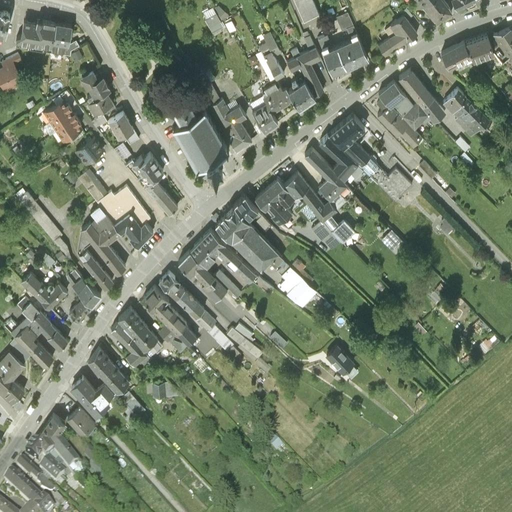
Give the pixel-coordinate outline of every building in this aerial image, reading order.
[(296,0),(305,19),(319,13),(313,0),(296,0)] [(418,0),(434,21),(451,9),(444,0),(418,0)] [(453,0),(457,8),(474,0),(453,0)] [(213,6),(204,11),(207,16),(205,17),(213,32),(225,26),(213,6)] [(1,12),(0,11),(0,33),(5,34),(9,13),(7,13),(7,12),(6,10),(3,10),(1,11),(1,12)] [(347,27),(353,24),(347,11),(336,16),(342,29),(347,27)] [(385,53),(417,31),(404,13),(390,23),(396,32),(379,44),(385,53)] [(50,50),(56,21),(37,18),(36,22),(31,46),(50,50)] [(226,22),(230,30),(235,27),(231,19),(226,22)] [(31,46),(36,22),(24,20),(21,33),(17,37),(15,43),(31,46)] [(56,21),(50,50),(63,53),(65,43),(68,43),(72,24),(56,21)] [(353,24),(347,27),(350,35),(351,35),(352,38),(336,45),(345,66),(367,56),(353,24)] [(511,32),(508,27),(493,32),(494,35),(511,56),(511,32)] [(493,51),(487,34),(466,41),(471,54),(473,59),(493,51)] [(76,39),(68,43),(65,43),(63,53),(70,55),(71,50),(74,48),(77,47),(79,45),(76,39)] [(464,40),(441,52),(448,65),(471,54),(464,40)] [(332,71),(345,66),(336,45),(329,48),(327,45),(322,47),(332,71)] [(75,51),(71,53),(75,61),(82,57),(77,47),(74,48),(75,51)] [(308,61),(320,56),(315,47),(287,60),(291,69),(301,64),(315,95),(323,90),(308,61)] [(1,61),(4,67),(14,62),(20,59),(17,53),(1,61)] [(265,57),(276,77),(284,73),(273,53),(265,57)] [(0,90),(22,80),(14,62),(4,67),(0,68),(0,90)] [(422,105),(433,97),(410,68),(399,76),(417,100),(422,105)] [(89,100),(107,90),(110,88),(103,76),(98,78),(93,69),(81,76),(86,86),(88,85),(92,93),(87,96),(89,100)] [(212,105),(221,100),(210,82),(214,80),(208,70),(196,77),(212,105)] [(266,103),(272,112),(288,101),(284,91),(277,80),(264,88),(263,99),(266,103)] [(289,91),(300,107),(315,95),(304,81),(289,91)] [(424,121),(430,115),(422,105),(417,100),(413,104),(393,81),(378,93),(383,98),(390,105),(391,105),(395,101),(397,104),(397,105),(407,117),(414,125),(421,118),(424,121)] [(457,86),(443,100),(456,114),(463,108),(458,103),(466,95),(457,86)] [(51,95),(47,97),(49,100),(61,92),(60,90),(51,96),(51,95)] [(107,90),(89,100),(88,100),(95,111),(96,111),(103,107),(112,102),(113,101),(107,90)] [(219,129),(218,130),(214,123),(215,123),(214,121),(213,122),(209,116),(211,115),(210,114),(209,114),(204,107),(206,106),(205,105),(204,106),(203,105),(207,103),(199,90),(190,95),(191,97),(190,99),(190,98),(189,99),(183,98),(183,96),(182,96),(182,98),(177,101),(176,100),(175,101),(176,102),(174,108),(173,108),(173,109),(175,109),(175,110),(167,115),(172,122),(172,123),(171,124),(172,125),(173,125),(177,132),(176,133),(177,134),(178,133),(182,140),(180,141),(181,142),(182,141),(186,148),(185,148),(186,150),(187,149),(191,155),(189,156),(190,157),(191,157),(196,164),(194,165),(195,166),(196,165),(197,167),(198,166),(198,165),(202,163),(207,160),(212,168),(217,166),(222,163),(219,159),(221,158),(222,155),(220,153),(226,148),(227,150),(228,149),(228,148),(229,147),(228,146),(227,146),(223,139),(224,138),(223,137),(222,138),(218,131),(220,130),(219,129)] [(56,104),(63,100),(60,95),(53,99),(56,104)] [(463,108),(456,114),(473,132),(480,125),(488,117),(466,95),(458,103),(463,108)] [(433,97),(422,105),(430,115),(434,119),(437,117),(445,111),(437,101),(433,97)] [(416,148),(425,139),(395,110),(391,105),(390,105),(383,98),(377,103),(383,109),(377,114),(398,133),(400,131),(416,148)] [(237,148),(252,139),(239,119),(245,115),(239,105),(238,105),(230,110),(226,104),(222,99),(221,100),(212,105),(211,106),(237,148)] [(230,110),(238,105),(235,99),(226,104),(230,110)] [(51,121),(69,109),(71,107),(68,103),(66,104),(63,100),(56,104),(45,111),(51,121)] [(115,107),(112,102),(103,107),(106,112),(115,107)] [(260,124),(264,130),(277,121),(272,112),(266,103),(252,111),(260,124)] [(96,111),(99,116),(103,113),(106,112),(103,107),(96,111)] [(57,130),(78,117),(75,112),(72,114),(69,109),(51,121),(52,122),(51,123),(51,124),(51,126),(53,127),(54,129),(55,129),(56,129),(57,130)] [(124,133),(133,127),(123,110),(109,119),(119,136),(124,133)] [(97,126),(107,120),(103,113),(99,116),(92,120),(96,127),(97,126)] [(330,133),(358,162),(367,153),(346,133),(351,130),(355,134),(364,127),(352,113),(330,133)] [(78,117),(57,130),(63,140),(69,136),(81,129),(81,128),(78,124),(81,122),(78,117)] [(139,137),(133,127),(124,133),(130,142),(139,137)] [(81,129),(69,136),(72,141),(84,134),(81,129)] [(327,134),(319,141),(334,156),(335,156),(340,160),(333,168),(344,179),(351,171),(357,163),(327,134)] [(462,134),(456,138),(464,149),(470,144),(462,134)] [(87,163),(104,150),(94,137),(87,142),(84,142),(81,144),(81,147),(77,151),(78,152),(77,154),(83,160),(85,161),(87,163)] [(23,150),(19,143),(13,147),(17,153),(23,150)] [(123,159),(131,154),(123,143),(114,148),(123,159)] [(330,199),(329,199),(335,207),(352,190),(332,168),(311,147),(304,154),(328,178),(319,187),(330,199)] [(469,165),(474,161),(466,149),(461,152),(469,165)] [(145,185),(154,176),(164,168),(151,151),(143,157),(142,155),(134,161),(133,162),(141,172),(137,175),(145,185)] [(367,153),(358,162),(395,200),(412,184),(395,167),(387,174),(367,153)] [(127,163),(137,175),(141,172),(133,162),(134,161),(133,158),(127,163)] [(425,159),(419,165),(432,178),(438,172),(425,159)] [(357,163),(351,171),(355,173),(354,174),(358,178),(365,169),(357,163)] [(108,192),(89,169),(79,177),(97,200),(108,192)] [(77,179),(71,171),(65,176),(71,184),(77,179)] [(303,195),(311,189),(297,172),(283,184),(288,188),(287,189),(294,197),(300,191),(303,195)] [(154,176),(145,185),(155,196),(164,188),(154,176)] [(288,188),(283,184),(278,178),(255,197),(265,208),(268,205),(275,212),(271,216),(279,223),(292,212),(285,205),(294,197),(287,189),(288,188)] [(108,192),(97,200),(99,203),(106,212),(114,222),(131,209),(141,224),(144,220),(149,216),(126,185),(114,194),(111,190),(108,192)] [(18,196),(25,190),(22,187),(17,191),(15,193),(18,196)] [(164,188),(155,196),(169,212),(178,204),(164,188)] [(53,239),(60,234),(62,232),(27,189),(25,190),(18,196),(53,239)] [(323,204),(311,189),(303,195),(332,232),(341,242),(354,229),(346,220),(345,220),(343,218),(338,223),(330,213),(336,208),(335,207),(329,199),(323,204)] [(234,204),(246,217),(252,212),(253,213),(257,209),(244,195),(234,204)] [(95,217),(97,220),(106,212),(99,203),(90,210),(95,217)] [(246,217),(234,204),(215,223),(261,268),(278,251),(260,232),(246,217)] [(138,245),(153,230),(144,220),(141,224),(131,209),(114,222),(121,232),(125,229),(131,236),(130,237),(138,245)] [(438,209),(432,215),(449,230),(454,223),(438,209)] [(91,221),(108,243),(121,232),(114,222),(106,212),(97,220),(95,217),(91,221)] [(261,214),(255,220),(265,230),(269,226),(271,227),(272,226),(261,214)] [(117,272),(126,264),(108,243),(91,221),(82,228),(117,272)] [(210,228),(190,251),(203,264),(218,249),(236,265),(242,258),(219,237),(219,236),(210,228)] [(67,243),(60,234),(53,239),(61,249),(65,255),(74,265),(77,263),(71,256),(67,243)] [(49,264),(54,259),(41,246),(36,252),(49,264)] [(84,259),(90,254),(86,248),(79,254),(84,259)] [(65,255),(61,249),(56,253),(60,259),(65,255)] [(189,250),(178,261),(190,273),(193,270),(196,273),(204,265),(203,264),(190,251),(189,250)] [(104,287),(113,280),(92,253),(90,254),(84,259),(83,260),(104,287)] [(32,263),(34,266),(38,262),(30,254),(27,257),(32,262),(32,263)] [(326,299),(281,257),(277,262),(281,266),(278,269),(282,273),(281,273),(294,285),(287,293),(302,304),(312,293),(323,303),(326,299)] [(255,270),(242,258),(236,265),(248,277),(259,288),(260,288),(267,294),(273,286),(266,281),(262,278),(255,270)] [(202,285),(207,291),(218,280),(213,274),(204,265),(196,273),(205,282),(202,285)] [(73,282),(81,275),(75,267),(70,270),(70,269),(67,272),(68,276),(73,282)] [(213,274),(218,280),(227,289),(225,290),(234,299),(241,291),(219,268),(213,274)] [(49,306),(66,290),(58,282),(54,286),(54,284),(53,283),(51,282),(49,282),(48,283),(48,284),(47,285),(48,287),(31,269),(22,278),(49,306)] [(169,271),(159,281),(176,297),(184,288),(173,278),(175,277),(169,271)] [(77,289),(85,280),(81,275),(73,282),(72,283),(77,289)] [(431,290),(441,300),(453,288),(443,278),(431,290)] [(92,304),(101,293),(86,279),(85,280),(77,289),(83,295),(92,304)] [(215,300),(225,290),(227,289),(218,280),(207,291),(215,300)] [(151,304),(162,315),(169,308),(160,298),(164,295),(155,285),(143,298),(150,305),(151,304)] [(204,307),(184,288),(176,297),(196,315),(203,308),(204,307)] [(32,316),(40,309),(26,294),(18,302),(28,312),(32,316)] [(77,319),(92,304),(83,295),(69,310),(76,318),(77,319)] [(130,306),(118,318),(144,349),(147,346),(152,353),(156,350),(157,352),(160,349),(159,347),(162,344),(157,338),(157,337),(130,306)] [(59,346),(67,338),(50,320),(51,320),(40,308),(40,309),(32,316),(32,317),(42,327),(59,346)] [(195,335),(169,308),(162,315),(187,342),(195,335)] [(203,308),(196,315),(195,317),(207,329),(215,320),(203,308)] [(10,328),(15,333),(27,322),(32,317),(32,316),(28,312),(10,328)] [(27,322),(37,332),(42,327),(32,317),(27,322)] [(419,319),(415,322),(423,331),(427,328),(419,319)] [(129,332),(117,321),(111,328),(133,349),(126,355),(134,364),(141,357),(145,361),(150,356),(139,344),(129,332)] [(43,364),(53,354),(37,337),(36,339),(33,335),(37,332),(27,322),(15,333),(14,334),(16,336),(30,352),(43,364)] [(167,323),(160,330),(170,340),(172,338),(170,336),(175,331),(167,323)] [(215,327),(210,332),(217,339),(222,334),(215,327)] [(237,336),(229,329),(225,333),(233,340),(237,336)] [(217,339),(210,332),(207,335),(214,342),(217,339)] [(15,345),(11,350),(23,360),(30,352),(16,336),(11,341),(15,345)] [(257,346),(252,342),(249,346),(254,351),(257,346)] [(233,344),(229,348),(236,356),(240,352),(233,344)] [(352,360),(337,344),(327,354),(328,355),(339,367),(342,370),(352,360)] [(115,390),(116,391),(127,381),(128,383),(130,382),(128,380),(129,379),(99,346),(89,360),(107,380),(115,390)] [(4,369),(13,377),(26,363),(23,360),(11,350),(8,347),(0,356),(0,367),(3,370),(4,369)] [(267,369),(272,364),(260,353),(255,358),(267,369)] [(339,367),(328,355),(324,359),(335,370),(339,367)] [(144,367),(139,371),(145,378),(161,374),(158,370),(148,372),(144,367)] [(13,377),(4,369),(3,370),(0,373),(0,392),(11,402),(16,396),(24,387),(13,377)] [(84,400),(96,390),(84,376),(71,387),(84,400)] [(107,380),(97,389),(102,394),(106,399),(115,390),(107,380)] [(164,382),(153,383),(154,395),(165,394),(164,382)] [(96,390),(84,400),(96,414),(97,413),(109,402),(106,399),(102,394),(97,389),(96,390)] [(122,396),(126,401),(133,395),(133,394),(129,389),(122,396)] [(70,413),(78,405),(66,393),(58,402),(70,413)] [(145,408),(133,395),(126,401),(127,401),(138,414),(145,408)] [(23,403),(16,396),(11,402),(19,410),(23,403)] [(129,422),(138,414),(127,401),(118,409),(129,422)] [(91,427),(95,423),(79,406),(67,416),(83,434),(85,432),(88,435),(94,430),(91,427)] [(53,413),(38,434),(49,446),(53,452),(69,471),(79,463),(56,434),(65,421),(53,413)] [(53,452),(49,446),(38,434),(25,453),(38,462),(42,456),(46,459),(53,452)] [(279,439),(271,446),(276,451),(283,445),(279,439)] [(90,448),(84,454),(90,461),(95,457),(97,455),(90,448)] [(53,452),(46,459),(47,461),(48,460),(54,466),(57,462),(63,467),(59,471),(64,475),(69,471),(53,452)] [(37,482),(41,477),(21,459),(17,465),(30,477),(31,476),(37,482)] [(56,484),(64,475),(59,471),(63,467),(57,462),(54,466),(48,460),(47,461),(40,469),(43,472),(51,479),(56,484)] [(121,473),(116,466),(109,472),(115,478),(121,473)] [(14,490),(15,491),(24,482),(12,471),(4,481),(14,490)] [(51,479),(43,472),(40,476),(41,477),(47,483),(51,479)] [(41,477),(37,482),(40,485),(41,488),(50,493),(52,492),(55,489),(47,483),(41,477)] [(15,491),(30,506),(36,511),(51,511),(54,509),(46,501),(43,497),(41,499),(24,482),(15,491)] [(54,497),(51,495),(46,501),(54,509),(56,511),(59,511),(66,504),(56,495),(54,497)] [(36,511),(30,506),(24,511),(13,511),(0,501),(0,511),(36,511)]
